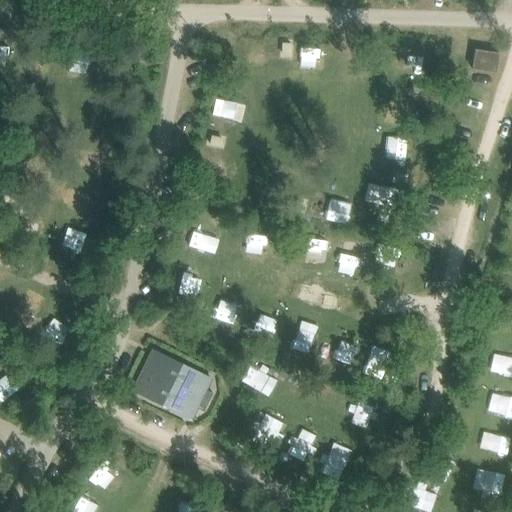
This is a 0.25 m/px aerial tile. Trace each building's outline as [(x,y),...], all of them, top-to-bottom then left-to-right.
[(51,46),(52,69),(70,69),(70,46),(51,46)] [(388,76),(390,50),(363,49),(362,75),(388,76)] [(499,53),(475,49),(472,68),(496,72),(499,53)] [(268,88),(289,89),(291,58),(270,57),(268,88)] [(377,124),(380,102),(348,96),(344,118),(377,124)] [(198,118),(198,133),(226,134),(227,119),(198,118)] [(345,138),(344,162),(370,163),(371,140),(345,138)] [(220,171),(221,148),(197,147),(196,171),(220,171)] [(243,207),(244,185),(228,184),(227,206),(243,207)] [(58,186),(50,219),(70,224),(78,191),(58,186)] [(309,186),(309,202),(319,202),(319,219),(331,220),(331,186),(309,186)] [(376,214),(382,194),(362,188),(355,208),(376,214)] [(167,229),(193,247),(207,226),(181,209),(167,229)] [(294,267),(315,253),(300,232),(280,246),(294,267)] [(256,261),(254,234),(237,234),(239,262),(256,261)] [(344,273),(346,237),(326,236),(324,272),(344,273)] [(199,285),(204,264),(171,256),(166,277),(199,285)] [(204,291),(201,311),(226,315),(228,295),(204,291)] [(387,317),(388,297),(365,296),(364,316),(387,317)] [(334,375),(335,344),(313,343),(312,374),(334,375)] [(212,380),(170,359),(152,350),(133,389),(192,418),(197,408),(203,411),(205,407),(206,408),(212,397),(210,396),(212,393),(206,390),(212,380)] [(476,354),(474,376),(507,380),(509,358),(476,354)] [(229,383),(254,398),(264,380),(239,366),(229,383)] [(475,417),(502,418),(502,401),(476,399),(475,417)] [(279,430),(265,458),(290,471),(304,442),(279,430)] [(460,438),(458,455),(488,458),(490,441),(460,438)] [(317,469),(325,450),(315,446),(307,465),(317,469)] [(81,474),(100,503),(117,492),(97,463),(81,474)] [(467,474),(459,500),(455,499),(450,511),(484,511),(485,510),(480,509),(488,481),(467,474)] [(156,511),(171,511),(181,502),(167,488),(149,506),(156,511)] [(81,511),(83,510),(63,501),(58,511),(81,511)]
